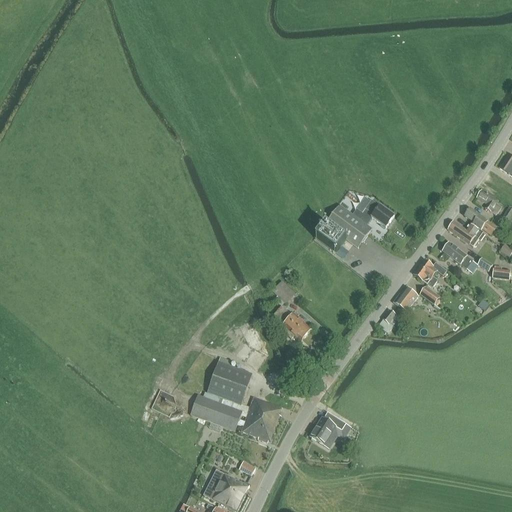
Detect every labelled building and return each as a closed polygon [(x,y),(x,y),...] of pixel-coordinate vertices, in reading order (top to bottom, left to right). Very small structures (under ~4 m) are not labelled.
[(500,169),(511,177),(511,158),(508,156),(500,169)] [(352,209),(358,194),(346,189),(340,205),(352,209)] [(484,209),(496,217),(504,205),(482,191),(476,199),(487,206),(484,209)] [(386,230),(395,219),(380,208),(372,203),(371,204),(363,215),(357,211),(353,216),(367,227),(372,220),(386,230)] [(367,227),(353,216),(340,206),(325,226),(346,241),(358,250),(372,231),(367,227)] [(511,218),(511,210),(510,209),(503,219),(509,223),(511,218)] [(473,225),(472,227),(479,232),(481,233),(482,231),(491,238),(497,229),(488,223),(488,222),(470,210),(464,218),(473,225)] [(470,226),(466,231),(454,222),(447,231),(473,249),(474,248),(475,248),(476,248),(478,245),(479,244),(478,242),(479,241),(475,238),(479,232),(472,227),(470,226)] [(341,248),(346,241),(325,226),(315,239),(328,248),(336,255),(341,248)] [(443,253),(455,262),(467,271),(473,263),(449,245),(449,244),(447,246),(446,246),(444,246),(441,250),(441,252),(443,253)] [(511,254),(511,251),(505,246),(500,252),(509,259),(511,254)] [(341,248),(336,255),(342,259),(348,253),(341,248)] [(477,267),(488,274),(493,266),(483,259),(477,267)] [(423,283),(427,286),(432,290),(437,283),(432,279),(437,273),(443,278),(447,273),(442,269),(436,264),(433,268),(425,263),(415,277),(423,283)] [(492,280),(509,282),(511,273),(501,272),(502,269),(493,268),(492,280)] [(295,296),(282,283),(272,293),(277,298),(274,301),(281,308),(285,305),(285,306),(295,296)] [(419,296),(435,308),(441,299),(425,288),(419,296)] [(407,314),(419,298),(407,289),(401,297),(399,295),(393,304),(398,309),(399,308),(407,314)] [(485,313),(490,306),(481,300),(476,307),(485,313)] [(292,318),(281,309),(273,318),(284,327),(280,331),(292,341),(294,338),(301,344),(312,332),(294,316),(292,318)] [(383,322),(389,327),(397,317),(390,312),(383,321),(383,322)] [(449,328),(454,332),(458,327),(453,323),(449,328)] [(218,364),(230,368),(232,363),(220,359),(218,364)] [(218,364),(207,394),(241,407),(252,377),(230,368),(218,364)] [(240,412),(242,413),(239,421),(245,423),(248,415),(250,410),(241,407),(207,394),(205,393),(205,394),(203,399),(214,403),(218,404),(228,408),(240,412)] [(207,423),(211,425),(220,428),(235,433),(237,425),(243,427),(241,433),(262,441),(262,443),(267,445),(268,443),(271,445),(281,419),(279,418),(282,410),(254,399),(250,410),(248,415),(245,423),(239,421),(242,413),(240,412),(228,408),(218,404),(214,403),(203,399),(198,397),(191,417),(207,423)] [(347,426),(328,414),(324,420),(322,419),(310,439),(324,448),(336,430),(342,433),(347,426)] [(240,472),(251,478),(255,470),(244,464),(240,472)] [(238,511),(246,496),(245,496),(248,488),(216,472),(204,497),(219,505),(218,507),(223,510),(224,508),(232,511),(238,511)]
